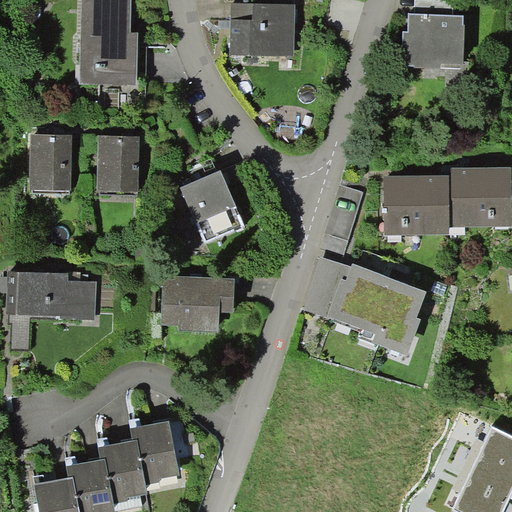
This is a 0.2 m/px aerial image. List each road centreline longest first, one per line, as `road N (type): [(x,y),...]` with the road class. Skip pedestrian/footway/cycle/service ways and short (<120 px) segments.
road 1 (residential): [(208,511),(324,190)]
road 2 (residential): [(169,0),(177,36),(226,116),(295,176),(324,190)]
road 3 (residential): [(324,190),(374,0)]
